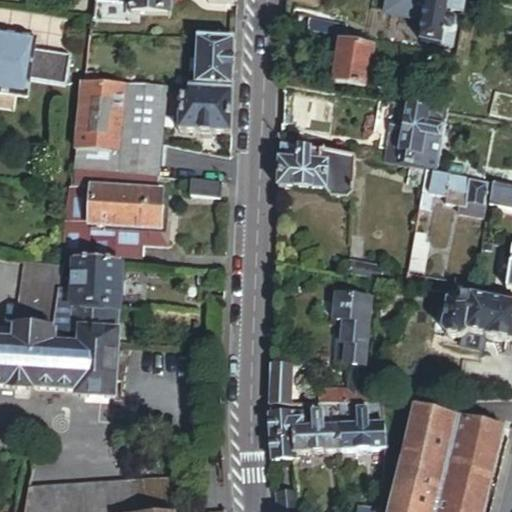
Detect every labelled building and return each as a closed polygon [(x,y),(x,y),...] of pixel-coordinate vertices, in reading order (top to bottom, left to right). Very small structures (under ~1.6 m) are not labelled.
[(145,19),(184,21),(185,0),(106,0),(106,3),(146,5),(145,19)] [(289,0),(289,7),(316,9),(316,0),(289,0)] [(463,13),(469,14),(471,0),(431,0),(425,41),(457,45),(463,13)] [(348,28),(312,22),(313,17),(289,13),(288,30),(348,39),(348,28)] [(39,38),(0,32),(0,95),(18,98),(30,100),(33,80),(67,85),(71,55),(37,50),(39,38)] [(198,92),(236,93),(238,42),(200,41),(198,92)] [(338,85),(372,90),(378,48),(344,42),(338,85)] [(284,111),(299,113),(300,88),(285,86),(284,111)] [(76,181),(161,184),(165,91),(92,88),(76,181)] [(299,113),(330,118),(334,94),(300,88),(299,113)] [(235,139),(236,93),(198,92),(194,92),(193,104),(185,104),(184,138),(235,139)] [(0,111),(15,113),(18,98),(0,95),(0,111)] [(404,152),(411,106),(399,104),(390,163),(413,166),(432,169),(441,171),(446,138),(429,136),(426,156),(404,152)] [(446,138),(450,112),(411,106),(404,152),(426,156),(429,136),(446,138)] [(348,198),(357,192),(358,158),(283,145),(282,189),(328,193),(334,198),(348,198)] [(410,183),(429,186),(431,175),(432,169),(413,166),(410,183)] [(464,215),(488,219),(493,185),(431,175),(429,186),(425,212),(437,214),(439,197),(452,199),(451,206),(465,208),(464,215)] [(172,228),(166,228),(167,202),(160,202),(161,184),(76,181),(64,259),(78,260),(124,263),(145,264),(146,251),(171,250),(172,228)] [(493,204),(511,207),(511,183),(497,181),(493,204)] [(194,201),(225,202),(225,186),(195,185),(194,201)] [(420,242),(428,243),(430,231),(422,230),(420,242)] [(416,270),(429,272),(433,243),(428,243),(420,242),(416,270)] [(117,397),(124,263),(78,260),(77,279),(67,278),(66,293),(60,292),(56,328),(22,327),(0,325),(0,387),(82,392),(83,395),(117,397)] [(353,276),(387,282),(389,266),(355,261),(353,276)] [(60,292),(62,266),(29,262),(22,327),(56,328),(60,292)] [(491,339),(511,342),(511,303),(458,294),(456,303),(452,303),(451,306),(448,324),(447,331),(451,338),(466,340),(469,338),(471,334),(490,337),(491,339)] [(368,367),(375,299),(339,296),(336,321),(346,322),(344,344),(350,345),(348,365),(368,367)] [(442,324),(448,324),(451,306),(445,305),(442,324)] [(283,407),(297,407),(297,369),(276,368),(275,407),(283,407)] [(346,405),(367,405),(366,391),(320,393),(321,406),(346,405)] [(348,455),(391,454),(393,439),(395,403),(367,405),(346,405),(348,455)] [(302,457),(348,455),(346,405),(321,406),(302,407),(302,416),(296,416),(296,422),(300,422),(302,457)] [(296,416),(302,416),(302,407),(297,407),(283,407),(283,417),(296,416)] [(486,511),(505,430),(418,409),(393,511),(486,511)] [(302,461),(302,457),(300,422),(296,422),(296,416),(283,417),(276,417),(278,462),(302,461)] [(178,511),(176,480),(33,490),(29,511),(178,511)] [(281,511),(305,511),(304,493),(280,493),(281,511)]
